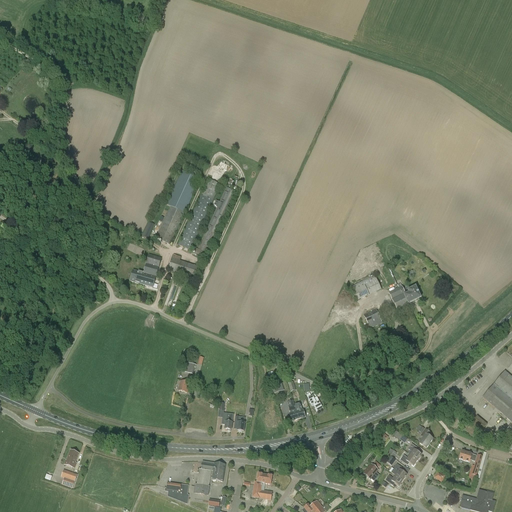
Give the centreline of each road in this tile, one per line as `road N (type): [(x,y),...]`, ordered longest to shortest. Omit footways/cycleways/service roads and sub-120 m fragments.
road 1 (unclassified): [(49,388),(84,322),(121,301),(318,386)]
road 2 (track): [(115,302),(90,267),(96,225),(62,158),(55,84),(37,62),(0,42)]
road 3 (primary): [(315,437),(229,449),(166,447),(37,411)]
road 4 (primary): [(315,437),(421,394),(511,316)]
road 5 (unclassified): [(49,388),(105,422),(245,437)]
road 6 (residential): [(297,475),(261,462),(154,458)]
road 7 (unclassified): [(154,458),(29,426)]
road 8 (residential): [(419,508),(417,487),(449,433),(424,405)]
road 9 (unclassified): [(321,462),(341,457),(366,430),(424,405)]
